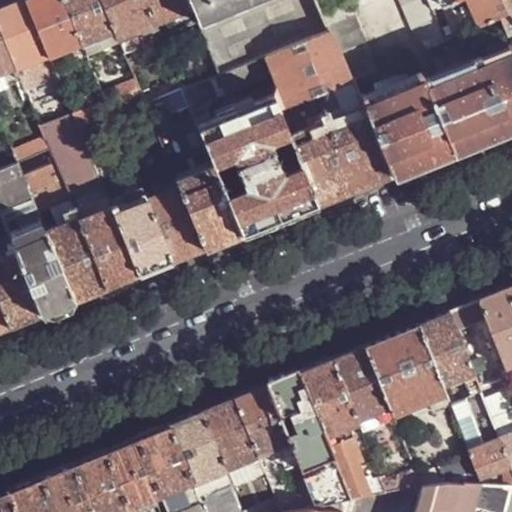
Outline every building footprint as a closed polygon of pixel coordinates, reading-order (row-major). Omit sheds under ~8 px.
[(22,0),(10,5),(0,8),(0,26),(17,67),(49,54),(26,0),(22,0)] [(26,0),(49,54),(50,56),(83,43),(65,0),(26,0)] [(65,0),(83,43),(116,30),(102,0),(65,0)] [(102,0),(116,30),(119,37),(156,22),(146,0),(102,0)] [(146,0),(156,22),(192,8),(189,0),(146,0)] [(189,0),(192,8),(198,21),(210,50),(218,73),(265,54),(328,29),(321,11),(316,0),(189,0)] [(348,0),(321,11),(328,29),(329,28),(339,51),(352,46),(365,41),(348,0)] [(399,0),(412,29),(428,48),(444,40),(433,8),(429,0),(399,0)] [(467,0),(447,0),(444,2),(456,35),(478,25),(467,0)] [(511,0),(467,0),(478,25),(498,16),(509,10),(511,8),(511,0)] [(444,40),(456,35),(444,2),(442,3),(433,8),(444,40)] [(192,8),(156,22),(161,35),(198,21),(192,8)] [(511,14),(509,10),(498,16),(506,35),(511,31),(511,14)] [(119,37),(125,53),(155,40),(161,38),(159,36),(161,35),(156,22),(119,37)] [(0,74),(12,69),(17,67),(0,26),(0,74)] [(274,74),(276,81),(272,92),(279,107),(316,93),(350,79),(340,56),(339,51),(329,28),(328,29),(265,54),(274,74)] [(158,45),(164,43),(161,35),(159,36),(161,38),(155,40),(158,45)] [(511,50),(511,47),(509,42),(438,71),(440,78),(511,50)] [(88,54),(83,43),(50,56),(54,67),(88,54)] [(366,45),(340,56),(350,79),(353,78),(353,79),(376,69),(366,45)] [(218,73),(210,50),(201,54),(210,76),(218,73)] [(511,122),(511,50),(440,78),(441,80),(426,85),(452,147),(487,133),(511,122)] [(50,56),(49,54),(17,67),(20,74),(26,89),(58,76),(54,67),(50,56)] [(198,123),(210,118),(206,108),(208,107),(213,98),(274,74),(265,54),(218,73),(210,76),(183,88),(190,104),(198,123)] [(363,103),(423,78),(420,70),(359,94),(363,103)] [(139,87),(135,77),(103,90),(103,91),(107,100),(139,87)] [(325,117),(363,103),(359,94),(353,79),(353,78),(350,79),(316,93),(325,117)] [(425,158),(452,147),(426,85),(423,78),(363,103),(392,171),(425,158)] [(107,100),(116,121),(148,108),(146,102),(139,87),(107,100)] [(190,104),(183,88),(171,93),(178,109),(190,104)] [(32,102),(42,126),(74,113),(70,104),(64,90),(32,102)] [(70,104),(74,113),(107,100),(103,91),(70,104)] [(317,201),(301,163),(284,170),(279,157),(273,160),(271,155),(277,153),(270,138),(288,131),(279,107),(272,92),(210,118),(198,123),(213,161),(232,154),(244,186),(226,193),(242,231),(265,222),(317,201)] [(279,107),(288,131),(325,117),(316,93),(279,107)] [(164,115),(156,98),(146,102),(148,108),(153,119),(164,115)] [(74,113),(84,137),(117,124),(116,121),(107,100),(74,113)] [(376,177),(392,171),(363,103),(325,117),(354,186),(376,177)] [(51,148),(52,150),(84,137),(74,113),(42,126),(46,136),(51,148)] [(339,192),(354,186),(325,117),(288,131),(301,163),(317,201),(339,192)] [(14,150),(19,161),(51,148),(46,136),(14,150)] [(79,216),(112,204),(84,137),(52,150),(56,160),(72,198),(79,216)] [(0,168),(19,161),(14,150),(12,144),(0,148),(0,168)] [(56,160),(23,173),(38,207),(40,211),(59,204),(65,201),(72,198),(56,160)] [(19,161),(0,168),(0,207),(5,220),(18,215),(38,207),(23,173),(19,161)] [(227,237),(242,231),(226,193),(214,162),(177,177),(177,178),(180,184),(205,246),(227,237)] [(143,187),(147,197),(175,186),(172,180),(177,178),(177,177),(176,174),(143,187)] [(192,251),(205,246),(180,184),(175,186),(147,197),(173,259),(192,251)] [(122,194),(126,205),(147,197),(143,187),(143,186),(122,194)] [(161,263),(173,259),(147,197),(126,205),(118,208),(114,210),(140,272),(161,263)] [(72,198),(65,201),(69,210),(72,218),(79,216),(72,198)] [(59,204),(62,212),(69,210),(65,201),(59,204)] [(127,277),(140,272),(114,210),(112,204),(79,216),(108,285),(127,277)] [(18,215),(26,236),(47,229),(40,211),(38,207),(18,215)] [(66,221),(72,218),(69,210),(62,212),(66,221)] [(96,290),(108,285),(79,216),(72,218),(66,221),(47,229),(76,298),(96,290)] [(63,303),(76,298),(47,229),(26,236),(14,242),(17,249),(42,311),(63,303)] [(0,255),(17,249),(14,242),(9,231),(0,234),(0,255)] [(30,316),(42,311),(17,249),(0,255),(0,298),(11,324),(30,316)] [(492,292),(480,297),(487,316),(506,365),(511,362),(511,288),(510,285),(492,292)] [(461,305),(449,310),(456,329),(487,316),(480,297),(461,305)] [(0,328),(11,324),(0,298),(0,328)] [(418,322),(442,383),(467,373),(473,371),(456,329),(449,310),(429,318),(418,322)] [(388,334),(365,343),(389,404),(442,383),(418,322),(388,334)] [(346,351),(333,357),(356,417),(389,404),(365,343),(346,351)] [(312,365),(300,369),(325,432),(348,424),(357,420),(356,417),(333,357),(312,365)] [(280,377),(267,382),(279,412),(289,408),(296,428),(287,431),(291,441),(298,460),(300,466),(334,453),(325,432),(300,369),(280,377)] [(481,391),(473,371),(467,373),(475,393),(481,391)] [(267,382),(235,396),(258,453),(276,446),(291,441),(287,431),(279,412),(267,382)] [(442,383),(389,404),(391,411),(444,389),(442,383)] [(215,403),(202,408),(226,466),(253,456),(258,453),(235,396),(215,403)] [(449,402),(453,411),(468,404),(465,396),(449,402)] [(511,405),(490,414),(496,431),(498,436),(511,430),(511,405)] [(183,416),(169,422),(192,478),(193,479),(226,466),(202,408),(183,416)] [(279,412),(287,431),(296,428),(289,408),(279,412)] [(150,430),(137,435),(160,490),(183,481),(192,478),(169,422),(150,430)] [(352,499),(371,495),(359,464),(367,462),(365,457),(361,458),(348,424),(325,432),(334,453),(352,499)] [(511,430),(498,436),(510,464),(511,469),(511,430)] [(118,443),(105,448),(127,503),(152,493),(156,492),(160,490),(137,435),(118,443)] [(494,438),(468,447),(469,451),(474,465),(479,476),(499,468),(510,464),(498,436),(494,438)] [(284,465),(298,460),(291,441),(276,446),(284,465)] [(86,455),(73,460),(93,511),(104,511),(120,506),(123,505),(127,503),(105,448),(86,455)] [(469,451),(436,464),(442,477),(461,470),(474,465),(469,451)] [(334,453),(300,466),(316,506),(352,499),(334,453)] [(54,468),(41,473),(56,511),(93,511),(73,460),(54,468)] [(511,469),(510,464),(499,468),(503,483),(511,483),(511,469)] [(474,465),(461,470),(467,483),(481,483),(479,476),(474,465)] [(229,476),(226,466),(193,479),(196,488),(229,476)] [(383,468),(377,470),(382,483),(388,480),(383,468)] [(422,487),(415,470),(388,480),(382,483),(386,493),(422,487)] [(22,481),(9,486),(19,511),(56,511),(41,473),(22,481)] [(192,478),(183,481),(185,486),(189,495),(191,495),(198,492),(196,488),(193,479),(192,478)] [(162,496),(185,486),(183,481),(160,490),(162,496)] [(447,484),(422,487),(418,505),(413,509),(412,511),(471,511),(473,505),(503,511),(509,490),(511,483),(503,483),(481,483),(467,483),(464,482),(464,485),(447,484)] [(0,511),(19,511),(9,486),(0,490),(0,511)] [(202,504),(205,511),(244,511),(243,509),(236,491),(202,504)] [(282,511),(275,494),(243,509),(244,511),(270,511),(271,511),(270,511),(282,511)] [(347,511),(352,499),(316,506),(283,511),(347,511)]
